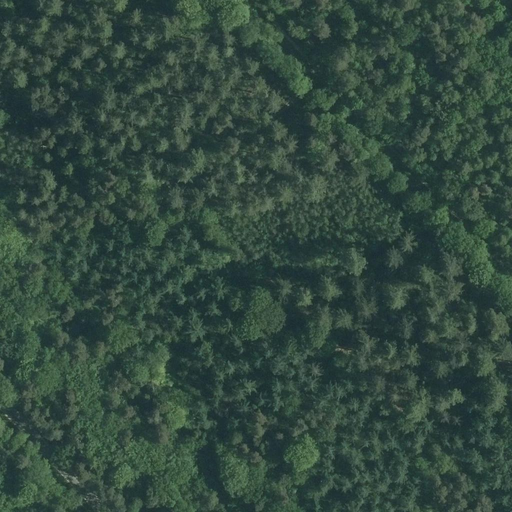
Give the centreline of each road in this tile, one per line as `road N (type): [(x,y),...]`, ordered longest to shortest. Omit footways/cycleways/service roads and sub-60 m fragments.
road 1 (track): [(503,511),(193,203),(179,198)]
road 2 (track): [(18,231),(283,511)]
road 3 (track): [(330,83),(511,273)]
road 4 (track): [(179,198),(133,221),(85,228),(18,231),(0,211)]
road 5 (track): [(330,83),(179,198)]
road 6 (tertiary): [(105,511),(0,399)]
